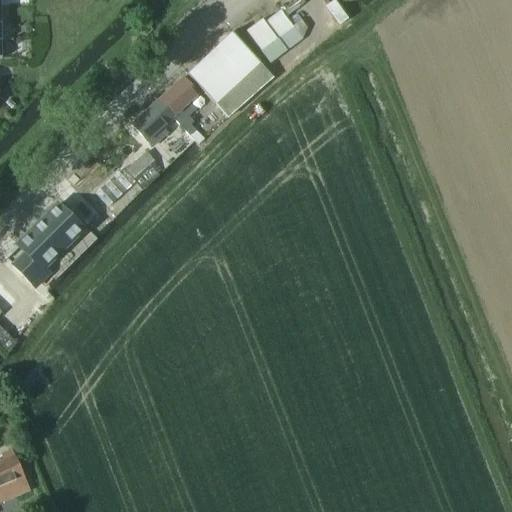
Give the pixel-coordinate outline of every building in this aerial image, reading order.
[(244,33),(268,64),(300,40),(305,29),(300,22),(292,28),(285,19),(279,11),(262,24),(260,21),(244,33)] [(230,34),(185,75),(214,105),(226,118),(227,120),(271,79),(258,64),(230,34)] [(182,79),(156,102),(170,119),(187,137),(193,132),(188,126),(192,123),(187,118),(195,111),(188,103),(197,95),(182,79)] [(170,119),(156,102),(130,126),(150,148),(165,134),(160,128),(170,119)] [(124,172),(132,181),(152,162),(144,153),(124,172)] [(23,254),(11,267),(33,289),(47,276),(42,270),(81,232),(55,206),(15,246),(23,254)] [(0,347),(7,355),(17,345),(0,327),(0,317),(16,302),(3,289),(5,288),(0,283),(0,347)] [(0,504),(28,492),(11,452),(0,457),(3,463),(0,463),(0,504)]
